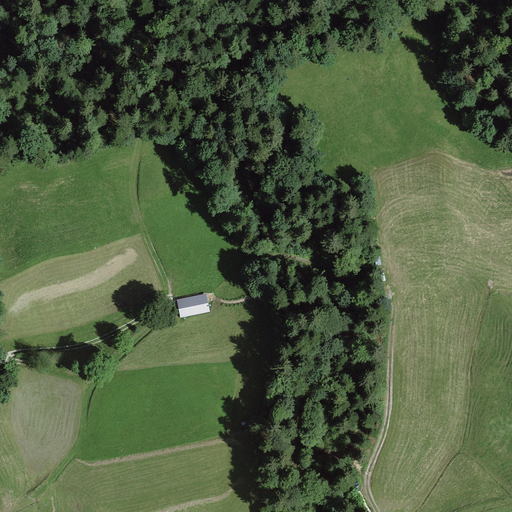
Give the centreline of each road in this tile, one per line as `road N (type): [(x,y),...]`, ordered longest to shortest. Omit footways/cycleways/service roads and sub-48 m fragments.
road 1 (track): [(13,511),(78,446),(95,381),(168,308),(141,209),(142,153),(151,135)]
road 2 (track): [(382,511),(371,485),(388,433),(397,314),(383,262)]
road 3 (track): [(0,360),(103,338),(169,294)]
